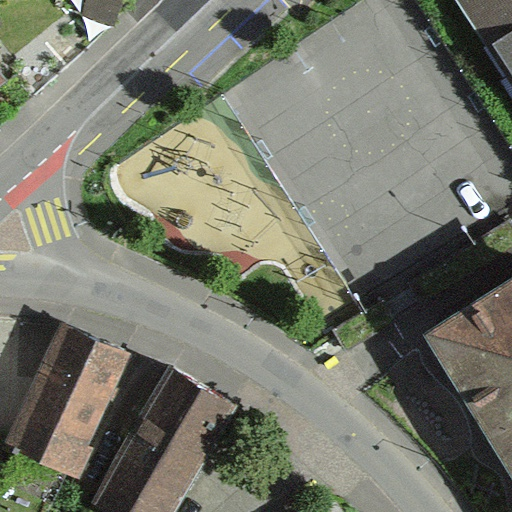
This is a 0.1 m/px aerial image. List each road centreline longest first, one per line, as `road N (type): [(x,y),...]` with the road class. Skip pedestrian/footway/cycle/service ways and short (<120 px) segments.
road 1 (tertiary): [(0,238),(154,304),(296,394),(413,511)]
road 2 (tertiary): [(202,0),(0,180)]
